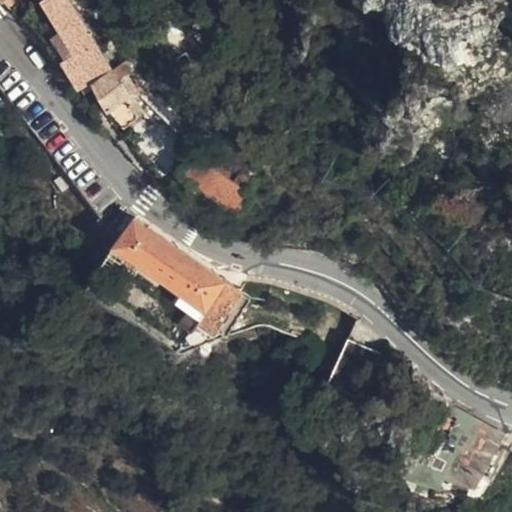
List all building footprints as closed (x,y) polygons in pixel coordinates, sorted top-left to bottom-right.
[(0,0),(0,9),(16,28),(26,17),(37,0),(0,0)] [(69,8),(49,20),(101,101),(122,88),(116,79),(121,75),(116,67),(110,70),(69,8)] [(33,25),(26,17),(16,28),(21,34),(33,25)] [(127,85),(122,88),(101,101),(128,144),(143,134),(149,130),(143,120),(138,112),(141,110),(132,97),(134,96),(127,85)] [(256,213),(197,172),(185,189),(243,231),(256,213)] [(219,339),(221,337),(247,299),(141,226),(125,250),(122,255),(149,274),(211,317),(204,329),(219,339)] [(122,255),(114,267),(109,274),(123,283),(130,274),(144,282),(149,274),(122,255)] [(228,342),(255,305),(247,299),(221,337),(228,342)] [(340,378),(334,393),(354,405),(380,354),(356,347),(347,364),(340,378)] [(421,472),(480,495),(508,445),(475,428),(464,447),(457,447),(451,448),(445,450),(440,452),(435,456),(430,460),(426,464),(422,469),(421,472)]
